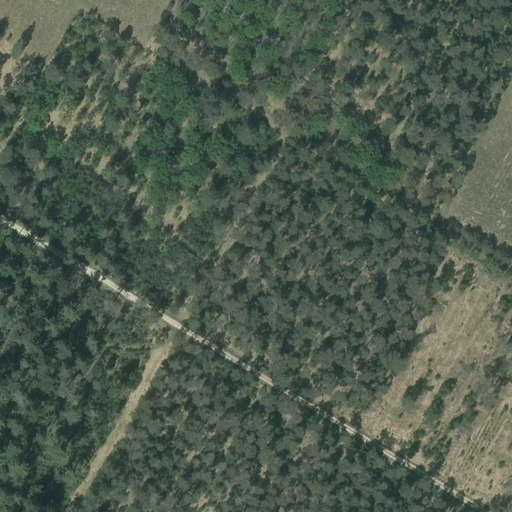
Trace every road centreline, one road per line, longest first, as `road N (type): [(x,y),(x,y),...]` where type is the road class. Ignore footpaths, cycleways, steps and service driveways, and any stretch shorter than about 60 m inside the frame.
road 1 (track): [(186,334),(474,511)]
road 2 (track): [(0,221),(186,334)]
